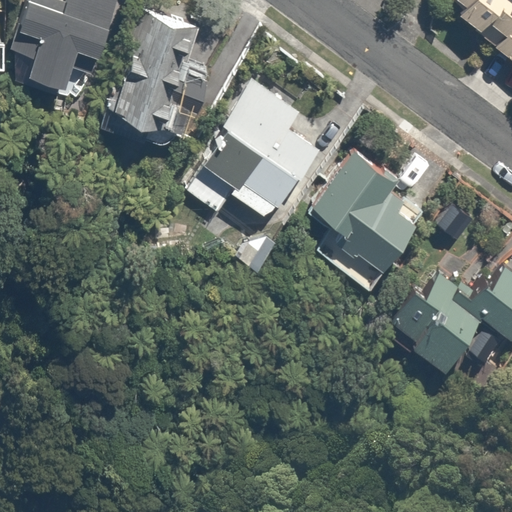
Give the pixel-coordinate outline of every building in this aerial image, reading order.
[(80,101),(120,0),(65,0),(65,1),(62,0),(26,0),(26,2),(33,5),(16,48),(39,57),(33,74),(62,85),(59,92),(80,101)] [(511,0),(462,0),(460,3),(470,12),(466,17),(511,56),(511,0)] [(113,111),(150,130),(156,133),(165,115),(177,121),(189,95),(172,87),(172,86),(190,51),(153,32),(113,111)] [(200,171),(196,168),(181,188),(218,214),(233,193),(276,223),(336,139),(256,82),(212,145),(216,148),(200,171)] [(400,181),(352,148),(314,205),(350,230),(338,247),(359,262),(364,255),(386,270),(425,212),(393,191),(400,181)] [(511,339),(511,274),(507,270),(472,308),(441,280),(399,325),(448,370),(490,323),(510,341),(511,339)]
